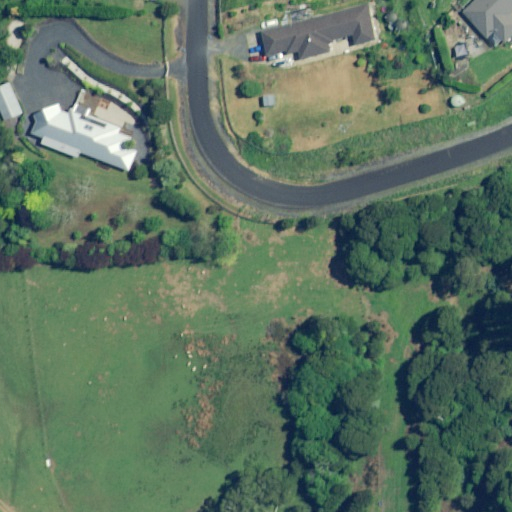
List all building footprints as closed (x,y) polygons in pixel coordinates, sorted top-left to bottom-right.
[(511,0),(474,0),(463,12),(489,38),(496,31),(508,43),(511,38),(511,0)] [(330,41),(335,39),(338,50),(357,45),(378,40),(368,4),(263,32),(269,57),(300,49),(303,60),(333,52),(330,41)] [(471,55),(467,43),(455,47),(459,59),(471,55)] [(22,113),(6,83),(0,85),(0,111),(5,121),(22,113)] [(78,90),(71,109),(69,114),(63,112),(61,105),(53,107),(39,112),(35,113),(36,118),(31,133),(44,138),(42,143),(79,158),(81,152),(131,171),(138,152),(127,147),(132,132),(90,116),(97,97),(78,90)] [(462,94),(452,96),(454,107),(465,104),(462,94)] [(275,105),(274,95),(264,95),(265,106),(275,105)]
